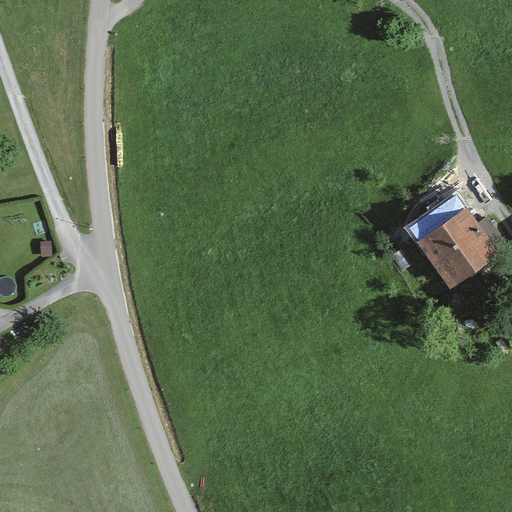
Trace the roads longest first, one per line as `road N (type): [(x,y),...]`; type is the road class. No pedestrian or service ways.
road 1 (tertiary): [(102,269),(98,0)]
road 2 (track): [(511,232),(456,123),(430,29),(402,0)]
road 3 (tertiary): [(187,511),(102,269)]
road 4 (unclassified): [(102,269),(70,236),(0,55)]
